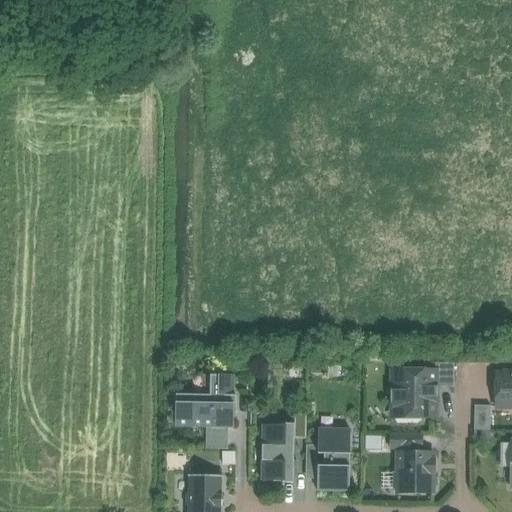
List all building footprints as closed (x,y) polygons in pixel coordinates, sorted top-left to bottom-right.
[(454,365),(435,365),(435,373),(436,373),(436,389),(454,389),(454,365)] [(435,373),(392,373),(392,419),(436,419),(436,389),(436,373),(435,373)] [(511,376),(496,377),(495,407),(511,407),(511,376)] [(234,377),(210,377),(210,397),(176,396),(175,428),(209,429),(230,429),(233,429),(234,406),(236,406),(236,397),(234,397),(234,377)] [(474,431),(490,431),(491,407),(475,407),(474,431)] [(306,416),(294,416),(294,426),(294,429),(294,440),(306,440),(306,416)] [(284,427),(262,427),(261,482),(282,483),(284,483),(284,481),(293,482),(294,440),(294,429),(285,429),(285,427),(284,427)] [(230,429),(209,429),(209,449),(229,449),(230,429)] [(350,431),(318,430),(318,447),(318,455),(324,456),(324,468),(318,468),(317,481),(317,493),(349,493),(350,431)] [(421,436),(391,435),(391,449),(399,449),(419,449),(421,449),(421,436)] [(500,468),(511,467),(511,443),(500,444),(500,468)] [(318,447),(306,446),(306,455),(318,455),(318,447)] [(419,449),(399,449),(399,454),(398,454),(398,475),(396,475),(396,490),(398,490),(398,494),(432,494),(433,455),(419,454),(419,449)] [(306,455),(305,480),(317,481),(318,468),(324,468),(324,456),(318,455),(306,455)] [(222,478),(188,477),(188,478),(189,478),(189,495),(187,495),(186,507),(188,507),(188,511),(220,511),(221,508),(223,508),(223,496),(221,496),(221,479),(222,479),(222,478)]
